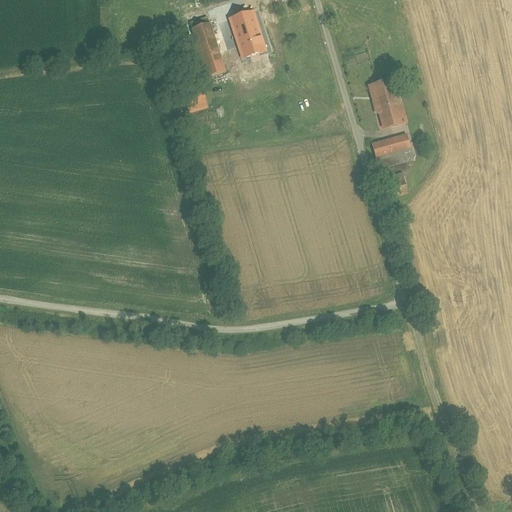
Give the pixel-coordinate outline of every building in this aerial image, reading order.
[(253,14),(231,21),(243,59),(265,52),(253,14)] [(208,18),(190,24),(192,30),(192,29),(198,47),(193,48),(203,76),(207,75),(208,78),(225,72),(208,18)] [(407,124),(394,80),(369,86),(372,97),(375,96),(384,130),(407,124)] [(201,83),(181,89),(188,112),(208,106),(201,83)] [(422,93),(416,95),(418,104),(425,103),(422,93)] [(407,136),(373,145),(372,145),(379,169),(414,160),(407,136)] [(402,174),(382,179),(387,199),(407,193),(402,174)]
